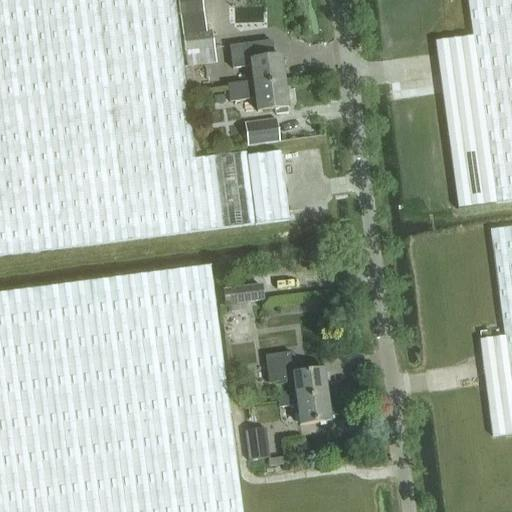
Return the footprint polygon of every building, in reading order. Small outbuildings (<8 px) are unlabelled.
[(195,161),(180,42),(175,0),(0,0),(0,258),(255,227),(255,228),(289,224),(280,154),(247,158),(246,154),(195,161)] [(201,0),(178,0),(180,16),(203,13),(201,0)] [(511,0),(467,0),(473,38),(435,43),(458,211),(511,203),(511,0)] [(185,54),(214,50),(212,34),(183,37),(185,54)] [(254,86),(285,82),(281,56),(274,57),(272,42),(230,47),(233,70),(251,67),(253,82),(254,86)] [(188,70),(186,70),(189,91),(198,89),(195,69),(188,70)] [(254,86),(253,82),(228,86),(230,103),(255,100),(258,115),(289,111),(285,82),(254,86)] [(224,97),(214,98),(214,99),(215,105),(225,104),(224,98),(224,97)] [(276,121),(246,125),(249,147),(279,143),(280,143),(277,121),(276,121)] [(505,338),(479,342),(492,437),(511,434),(511,228),(490,232),(505,338)] [(244,511),(213,267),(0,295),(0,511),(244,511)] [(264,302),(262,288),(224,293),(226,307),(264,302)] [(296,401),(328,396),(324,370),(294,375),(291,353),(265,357),(269,384),(294,381),(296,396),(296,401)] [(331,422),(328,396),(296,401),(296,396),(277,398),(279,409),(297,406),(300,426),(331,422)] [(250,462),(271,459),(267,431),(246,434),(250,462)]
